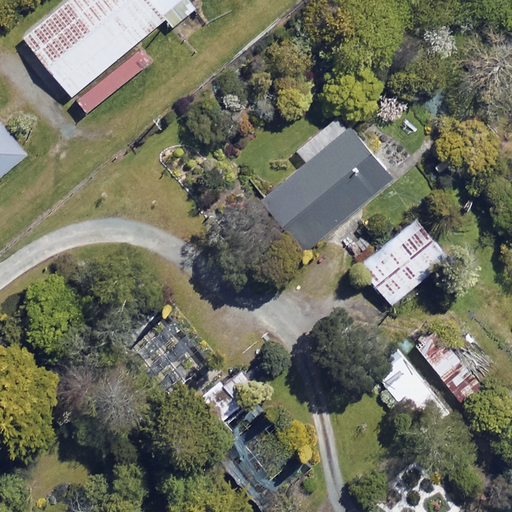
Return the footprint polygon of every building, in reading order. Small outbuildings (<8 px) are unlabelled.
[(193,8),(186,0),(66,0),(22,36),(85,113),(148,61),(134,43),(164,18),(171,26),(193,8)] [(0,174),(25,153),(0,123),(0,174)] [(389,179),(346,128),(261,199),(304,250),(389,179)] [(447,257),(415,218),(357,265),(389,304),(447,257)] [(436,332),(418,346),(459,400),(478,386),(436,332)] [(449,413),(397,351),(372,372),(424,434),(449,413)] [(256,401),(242,372),(201,392),(215,421),(256,401)]
